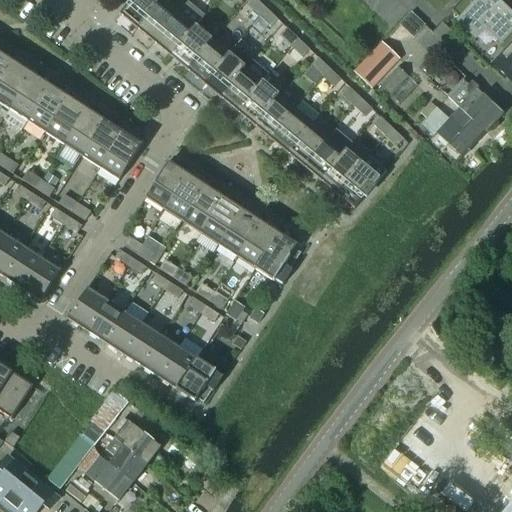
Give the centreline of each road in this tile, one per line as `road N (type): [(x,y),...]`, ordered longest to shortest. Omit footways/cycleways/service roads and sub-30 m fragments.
road 1 (residential): [(73,21),(181,115),(42,329)]
road 2 (secondary): [(511,209),(282,511)]
road 3 (unknown): [(511,104),(412,0)]
